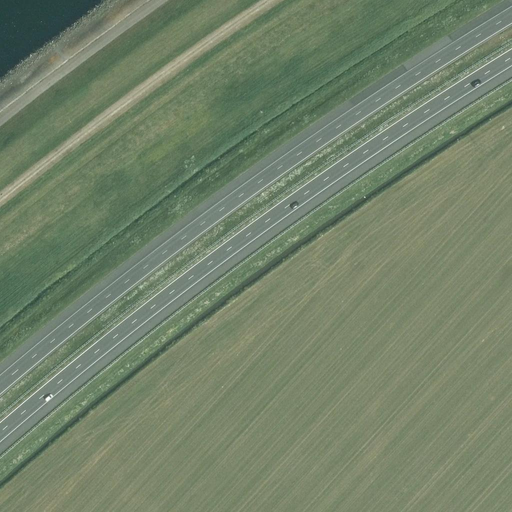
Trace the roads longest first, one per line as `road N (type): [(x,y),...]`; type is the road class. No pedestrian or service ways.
road 1 (motorway): [(0,436),(245,240),(511,60)]
road 2 (motorway): [(511,11),(226,200),(0,380)]
road 3 (track): [(0,201),(272,0)]
